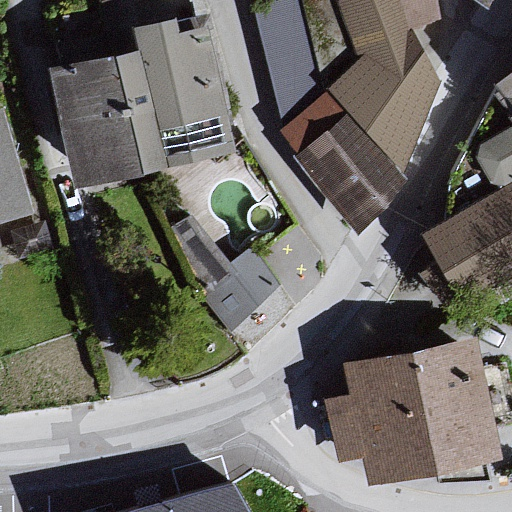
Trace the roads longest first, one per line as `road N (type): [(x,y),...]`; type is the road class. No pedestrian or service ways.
road 1 (tertiary): [(247,390),(295,351),(365,269),(508,0)]
road 2 (residential): [(247,390),(294,444),(352,483),(423,506),(511,506)]
road 3 (tertiary): [(0,442),(123,427),(247,390)]
